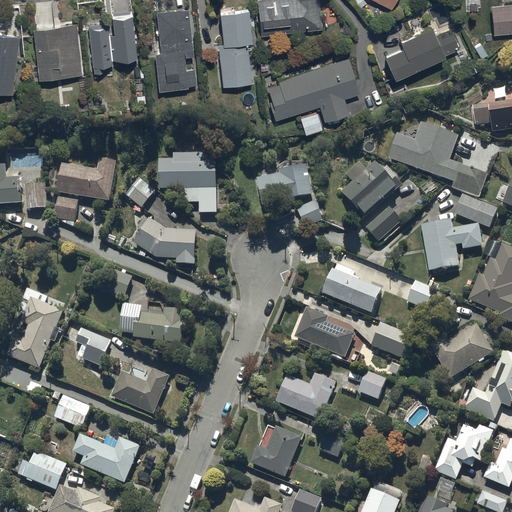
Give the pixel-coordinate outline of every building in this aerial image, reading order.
[(261,0),(257,0),(261,37),(323,30),(319,0),(261,0)] [(479,0),(465,0),(466,12),(480,12),(479,0)] [(511,5),(492,7),(494,36),(511,34),(511,5)] [(156,12),(160,54),(155,54),(159,93),(188,90),(188,88),(196,87),(195,72),(186,72),(185,59),(194,58),(189,9),(156,12)] [(223,45),(219,45),(223,88),(252,85),(248,44),(252,44),(251,28),(255,28),(254,20),(250,21),(249,12),(220,15),(223,45)] [(88,28),(94,76),(104,74),(104,69),(113,68),(112,62),(136,59),(132,15),(112,17),(114,37),(109,37),(108,26),(88,28)] [(76,25),(33,30),(39,82),(82,76),(76,25)] [(386,58),(396,81),(447,59),(446,56),(459,51),(452,34),(438,40),(434,30),(402,43),(405,50),(386,58)] [(19,38),(0,35),(0,94),(13,96),(19,38)] [(482,45),(476,48),(482,59),(488,56),(482,45)] [(349,59),(279,82),(280,85),(268,89),(273,102),(270,103),(276,122),(319,108),(325,123),(350,114),(346,100),(361,95),(349,59)] [(511,98),(474,104),(476,124),(491,121),(493,131),(511,127),(511,98)] [(317,114),(301,120),(306,136),(322,130),(317,114)] [(397,132),(388,157),(453,180),(451,186),(479,196),(487,173),(449,160),(458,134),(421,121),(415,139),(397,132)] [(204,152),(173,152),(173,158),(158,158),(159,188),(184,187),(184,202),(198,202),(198,211),(216,211),(215,157),(204,157),(204,152)] [(60,163),(55,191),(108,200),(115,160),(99,158),(97,169),(60,163)] [(353,180),(341,190),(341,191),(363,216),(392,190),(393,192),(402,184),(386,166),(383,169),(375,160),(366,168),(359,160),(346,172),(353,180)] [(279,173),(257,177),(262,205),(284,201),(283,198),(312,193),(307,163),(278,168),(279,173)] [(0,203),(21,202),(19,176),(5,177),(4,164),(0,164),(0,203)] [(140,207),(141,206),(155,191),(139,177),(125,194),(140,207)] [(511,178),(502,202),(511,206),(511,178)] [(46,182),(25,183),(27,209),(47,207),(46,182)] [(499,209),(463,193),(455,212),(491,227),(499,209)] [(78,200),(58,196),(54,218),(74,221),(78,200)] [(321,219),(317,198),(296,209),(304,227),(321,219)] [(389,206),(366,227),(378,241),(401,220),(389,206)] [(196,229),(164,228),(149,217),(133,240),(155,257),(176,258),(176,263),(195,263),(196,229)] [(451,219),(421,223),(428,270),(459,265),(456,244),(462,243),(463,248),(482,245),(479,223),(452,227),(451,219)] [(511,246),(502,242),(495,259),(490,257),(483,275),(479,273),(468,299),(500,312),(498,316),(511,321),(511,246)] [(333,269),(323,294),(372,314),(382,289),(354,277),(356,272),(338,265),(336,271),(333,269)] [(132,276),(111,269),(104,289),(124,296),(132,276)] [(435,289),(416,281),(407,303),(426,311),(435,289)] [(48,297),(27,288),(17,312),(23,315),(20,322),(28,325),(22,342),(13,338),(6,355),(39,369),(51,340),(55,342),(60,330),(56,328),(64,310),(45,303),(48,297)] [(432,302),(450,311),(455,300),(437,292),(432,302)] [(134,334),(133,337),(181,343),(186,310),(164,307),(163,314),(142,312),(142,305),(123,303),(119,332),(134,334)] [(306,307),(294,336),(298,338),(296,342),(319,351),(321,347),(345,357),(355,333),(326,321),(328,316),(306,307)] [(415,336),(380,321),(370,345),(405,360),(415,336)] [(450,378),(478,361),(480,363),(485,360),(484,359),(494,353),(477,323),(448,339),(446,336),(430,344),(450,378)] [(111,340),(81,328),(75,341),(82,344),(78,354),(82,356),(82,358),(100,365),(111,340)] [(511,353),(503,350),(485,392),(472,387),(466,402),(464,408),(494,421),(502,403),(510,406),(511,402),(511,353)] [(122,371),(111,395),(153,414),(170,375),(152,367),(146,381),(122,371)] [(387,378),(367,370),(359,391),(378,399),(387,378)] [(286,373),(275,400),(320,418),(335,381),(315,373),(310,383),(286,373)] [(27,390),(38,395),(42,385),(31,381),(27,390)] [(91,406),(63,394),(53,416),(82,428),(91,406)] [(457,406),(464,408),(466,402),(460,399),(457,406)] [(407,412),(398,408),(393,420),(401,424),(407,412)] [(285,477),(302,436),(276,425),(266,449),(257,445),(250,462),(285,477)] [(481,463),(493,432),(479,426),(477,432),(463,427),(457,443),(447,439),(435,471),(456,480),(463,464),(473,469),(476,461),(481,463)] [(326,430),(318,449),(337,457),(346,439),(326,430)] [(114,447),(79,433),(72,451),(83,455),(80,463),(124,482),(140,445),(119,436),(114,447)] [(0,434),(0,444),(12,450),(15,441),(0,434)] [(490,462),(484,478),(509,489),(511,482),(511,439),(511,440),(507,450),(502,448),(496,464),(490,462)] [(23,460),(17,473),(27,477),(26,479),(31,481),(32,480),(54,490),(65,464),(35,450),(29,463),(23,460)] [(432,458),(423,454),(415,472),(425,476),(432,458)] [(61,484),(48,511),(50,511),(113,511),(116,508),(100,501),(102,497),(78,486),(76,491),(61,484)] [(315,511),(322,496),(300,488),(291,511),(293,511),(315,511)] [(371,488),(360,511),(393,511),(399,500),(371,488)] [(477,502),(477,504),(495,511),(503,511),(508,502),(479,490),(474,501),(477,502)] [(426,500),(424,499),(418,511),(452,511),(454,510),(446,506),(447,503),(428,495),(426,500)] [(235,499),(229,511),(279,511),(283,506),(265,498),(260,510),(235,499)]
